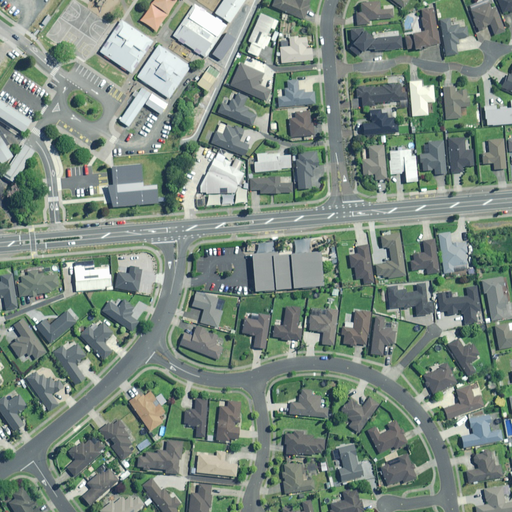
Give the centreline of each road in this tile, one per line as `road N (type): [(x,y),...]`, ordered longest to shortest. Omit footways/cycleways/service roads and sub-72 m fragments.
road 1 (secondary): [(0,244),(176,231)]
road 2 (residential): [(331,69),(405,60),(476,71),(491,53)]
road 3 (secondary): [(343,212),(511,199)]
road 4 (secondary): [(176,231),(343,212)]
road 5 (tertiary): [(28,454),(144,346)]
road 6 (residential): [(343,212),(331,69)]
road 7 (residential): [(384,385),(317,363),(252,377)]
road 8 (residential): [(249,511),(261,448),(252,377)]
road 9 (residential): [(448,497),(428,427),(384,385)]
road 10 (tertiary): [(144,346),(175,282),(176,231)]
